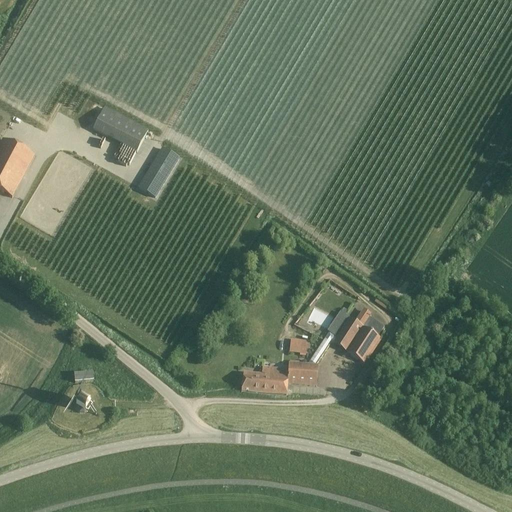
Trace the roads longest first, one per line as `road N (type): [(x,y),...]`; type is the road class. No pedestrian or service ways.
road 1 (tertiary): [(483,511),(377,465),(309,447),(193,438)]
road 2 (tertiary): [(193,438),(180,408),(0,264)]
road 3 (tertiary): [(193,438),(118,448),(0,483)]
